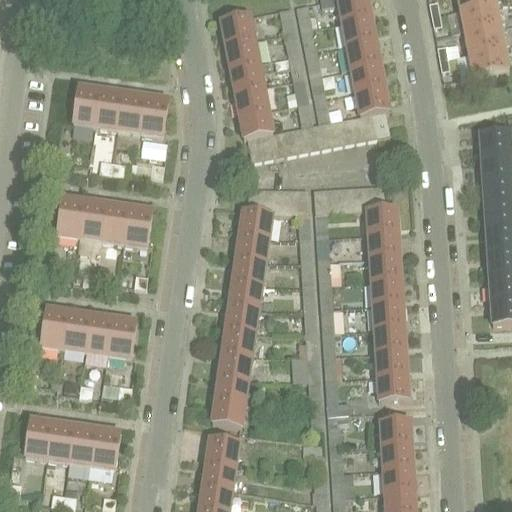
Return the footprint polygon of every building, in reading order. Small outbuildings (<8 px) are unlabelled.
[(342,31),(371,25),(367,1),(355,4),(354,0),(317,0),(318,0),(321,17),(339,14),(342,31)] [(496,11),(493,0),(455,0),(459,18),(496,11)] [(437,8),(429,10),(431,21),(439,20),(437,8)] [(500,33),(497,19),(502,18),(501,10),(496,11),(459,18),(464,40),(500,33)] [(301,38),(312,36),(307,12),(296,14),(301,38)] [(283,41),(295,39),(291,15),(279,17),(283,41)] [(431,21),(434,33),(442,32),(439,20),(431,21)] [(255,48),(250,22),(221,28),(226,53),(255,48)] [(375,49),(371,25),(342,31),(346,54),(375,49)] [(504,55),(501,40),(506,39),(505,32),(500,33),(464,40),(468,62),(504,55)] [(312,36),(301,38),(305,61),(317,59),(312,36)] [(295,39),(283,41),(288,65),(300,62),(295,39)] [(259,71),(255,48),(226,53),(230,76),(259,71)] [(380,72),(375,49),(346,54),(351,77),(380,72)] [(445,52),(437,54),(439,66),(447,64),(445,52)] [(508,78),(505,62),(511,61),(509,54),(504,55),(468,62),(472,85),(508,78)] [(317,59),(305,61),(310,85),(321,83),(321,81),(337,78),(336,73),(327,74),(326,71),(323,71),(322,70),(319,70),(317,59)] [(300,62),(288,65),(292,88),(304,86),(300,62)] [(439,66),(442,78),(449,76),(447,64),(439,66)] [(263,94),(259,71),(230,76),(234,100),(263,94)] [(384,95),(380,72),(351,77),(355,101),(384,95)] [(321,83),(310,85),(314,108),(326,106),(321,83)] [(304,86),(292,88),(297,111),(309,109),(304,86)] [(97,133),(102,96),(88,94),(88,89),(80,87),(74,130),(97,133)] [(119,136),(124,99),(110,97),(111,92),(103,91),(102,96),(97,133),(119,136)] [(141,139),(147,102),(132,100),(133,95),(125,94),(124,99),(119,136),(141,139)] [(268,117),(263,94),(234,100),(239,123),(268,117)] [(389,120),(384,95),(355,101),(359,124),(359,125),(363,124),(374,122),(386,120),(389,120)] [(165,135),(169,106),(153,103),(154,98),(147,97),(147,102),(141,139),(164,142),(165,140),(165,135)] [(328,130),(330,130),(326,106),(314,108),(319,132),(328,130)] [(313,133),(309,109),(297,111),(301,135),(305,135),(313,133)] [(272,141),(268,117),(239,123),(243,146),(247,145),(247,146),(258,143),(270,141),(272,141)] [(387,127),(386,120),(374,122),(379,145),(390,143),(388,133),(387,127)] [(379,145),(374,122),(363,124),(367,148),(379,145)] [(367,148),(363,124),(359,125),(359,124),(351,126),(356,150),(367,148)] [(356,150),(351,126),(339,128),(344,152),(356,150)] [(344,152),(339,128),(330,130),(328,130),(332,154),(344,152)] [(332,154),(328,130),(319,132),(316,133),(321,156),(332,154)] [(321,156),(316,133),(313,133),(305,135),(309,158),(321,156)] [(305,135),(301,135),(293,137),(298,161),(309,158),(305,135)] [(298,161),(293,137),(282,139),(286,163),(298,161)] [(286,163),(282,139),(272,141),(270,141),(274,165),(286,163)] [(511,163),(510,139),(480,141),(482,165),(511,163)] [(274,165),(270,141),(258,143),(263,167),(274,165)] [(263,167),(258,143),(247,146),(251,169),(263,167)] [(70,159),(58,157),(56,168),(56,169),(68,171),(70,159)] [(511,187),(511,172),(511,163),(482,165),(483,189),(511,187)] [(112,181),(113,176),(114,170),(102,168),(100,177),(100,180),(112,181)] [(123,181),(124,178),(125,171),(114,170),(113,176),(112,181),(123,183),(123,181)] [(164,173),(152,171),(150,182),(162,184),(164,173)] [(511,210),(511,187),(483,189),(485,213),(511,210)] [(386,219),(384,194),(373,195),(374,220),(386,219)] [(362,220),(361,195),(349,196),(350,221),(362,220)] [(374,220),(373,195),(361,195),(362,220),(367,220),(374,220)] [(260,219),(261,196),(249,196),(248,218),(260,219)] [(272,221),(272,197),(268,197),(261,196),(260,219),(272,221)] [(339,222),(337,196),(326,197),(327,223),(339,222)] [(350,221),(349,196),(337,196),(339,222),(350,221)] [(284,221),(284,197),(272,197),(272,221),(284,221)] [(295,221),(296,197),(284,197),(284,221),(295,221)] [(309,224),(308,198),(296,197),(295,221),(297,221),(297,224),(309,224)] [(327,223),(326,197),(314,198),(315,223),(327,223)] [(80,244),(86,207),(72,205),(72,200),(64,199),(58,241),(80,244)] [(103,247),(108,211),(94,209),(95,203),(87,202),(86,207),(80,244),(103,247)] [(125,251),(130,214),(116,212),(117,206),(109,205),(108,211),(103,247),(125,251)] [(149,245),(153,217),(137,215),(138,209),(131,209),(130,214),(125,251),(148,254),(149,250),(149,245)] [(511,234),(511,210),(485,213),(487,236),(511,234)] [(260,219),(248,218),(244,217),(240,241),(269,245),(272,221),(260,219)] [(386,219),(374,220),(367,220),(368,242),(398,240),(396,218),(386,219)] [(315,223),(316,247),(328,246),(327,223),(315,223)] [(299,248),(310,248),(309,224),(297,224),(299,248)] [(511,258),(511,234),(487,236),(488,260),(511,258)] [(399,264),(398,240),(368,242),(369,266),(399,264)] [(265,269),(269,245),(240,241),(237,265),(265,269)] [(316,247),(318,270),(330,270),(328,246),(316,247)] [(300,272),(312,271),(310,248),(299,248),(300,272)] [(511,282),(511,258),(488,260),(490,284),(511,282)] [(401,287),(399,264),(369,266),(371,289),(401,287)] [(262,292),(265,269),(237,265),(233,288),(262,292)] [(344,268),(334,268),(335,292),(345,291),(344,268)] [(53,271),(41,270),(40,281),(40,282),(51,283),(53,271)] [(318,270),(319,294),(331,293),(330,270),(318,270)] [(302,295),(313,295),(312,271),(300,272),(302,295)] [(99,273),(98,282),(108,283),(109,274),(99,273)] [(96,293),(97,288),(98,282),(84,280),(83,291),(96,293)] [(106,295),(107,289),(108,283),(98,282),(97,288),(96,293),(106,295)] [(148,283),(136,282),(134,293),(146,295),(148,283)] [(511,306),(511,282),(490,284),(491,307),(511,306)] [(402,311),(401,287),(371,289),(372,313),(402,311)] [(258,316),(262,292),(233,288),(230,312),(258,316)] [(319,294),(321,317),(333,316),(331,293),(319,294)] [(304,319),(315,318),(313,295),(302,295),(304,319)] [(511,330),(511,306),(491,307),(493,331),(511,330)] [(64,356),(69,318),(55,316),(56,311),(48,310),(42,352),(64,356)] [(404,335),(402,311),(372,313),(374,337),(404,335)] [(255,339),(258,316),(230,312),(226,335),(255,339)] [(86,359),(92,322),(78,320),(79,315),(70,313),(69,318),(64,356),(86,359)] [(109,362),(114,325),(100,323),(101,318),(92,316),(92,322),(86,359),(109,362)] [(321,317),(322,340),(334,339),(333,316),(321,317)] [(348,339),(347,316),(338,316),(339,339),(348,339)] [(305,342),(316,341),(315,318),(304,319),(305,342)] [(133,360),(137,328),(121,326),(122,321),(115,320),(114,325),(109,362),(132,365),(133,360)] [(251,363),(255,339),(226,335),(223,359),(251,363)] [(405,358),(404,335),(374,337),(376,360),(405,358)] [(322,340),(324,363),(335,363),(334,339),(322,340)] [(307,365),(318,365),(316,341),(305,342),(307,365)] [(407,382),(405,358),(376,360),(377,384),(407,382)] [(248,387),(251,363),(223,359),(219,382),(248,387)] [(324,363),(325,386),(337,386),(335,363),(324,363)] [(365,367),(344,363),(343,371),(364,374),(365,367)] [(308,389),(319,388),(318,365),(307,365),(308,389)] [(37,380),(26,379),(24,391),(36,392),(37,380)] [(244,410),(248,387),(219,382),(216,406),(244,410)] [(408,406),(407,382),(377,384),(379,408),(408,406)] [(325,386),(327,422),(339,421),(350,421),(349,409),(338,410),(337,386),(325,386)] [(65,387),(64,397),(75,399),(77,389),(65,387)] [(310,412),(321,411),(319,388),(308,389),(310,412)] [(91,405),(92,400),(93,394),(81,392),(79,404),(91,405)] [(132,394),(120,393),(118,404),(130,406),(132,394)] [(241,434),(244,410),(216,406),(212,430),(241,434)] [(321,411),(310,412),(311,436),(323,435),(321,411)] [(511,417),(506,417),(502,447),(511,448),(511,417)] [(48,466),(54,429),(40,427),(40,422),(32,421),(26,463),(48,466)] [(327,422),(330,457),(341,456),(339,421),(327,422)] [(71,470),(76,433),(62,431),(63,426),(54,424),(54,429),(48,466),(71,470)] [(93,473),(98,436),(84,434),(85,429),(77,427),(76,433),(71,470),(93,473)] [(411,452),(410,428),(380,430),(382,454),(411,452)] [(117,469),(121,439),(105,437),(106,432),(99,431),(98,436),(93,473),(116,476),(116,474),(117,469)] [(235,473),(239,449),(210,445),(206,469),(235,473)] [(413,476),(411,452),(382,454),(383,478),(413,476)] [(330,457),(331,481),(343,480),(341,456),(330,457)] [(314,486),(326,485),(324,462),(313,462),(314,486)] [(232,497),(235,473),(206,469),(203,493),(232,497)] [(414,499),(413,476),(383,478),(385,501),(414,499)] [(331,481),(333,504),(344,503),(343,480),(331,481)] [(327,509),(326,485),(314,486),(316,510),(327,509)] [(21,491),(9,490),(8,502),(20,503),(21,491)] [(229,511),(232,497),(203,493),(199,511),(229,511)] [(67,496),(66,503),(76,504),(77,497),(67,496)] [(415,511),(414,499),(385,501),(385,511),(415,511)] [(64,511),(65,510),(66,503),(53,501),(51,511),(64,511)] [(75,511),(76,504),(66,503),(65,510),(64,511),(75,511)] [(333,504),(333,511),(344,511),(344,503),(333,504)]
